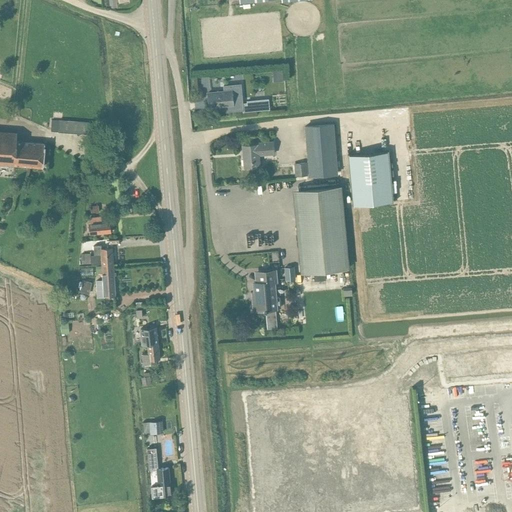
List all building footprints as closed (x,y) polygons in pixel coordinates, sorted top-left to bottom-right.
[(224,92),(208,93),(209,106),(225,105),(226,111),(242,110),(242,112),(261,110),(261,105),(260,99),(257,100),(246,101),(246,103),(241,103),(240,90),(240,84),(223,86),(224,92)] [(308,175),(337,173),(333,124),(304,126),(308,175)] [(0,131),(0,163),(14,165),(41,167),(43,143),(16,141),(16,132),(0,131)] [(244,167),(258,166),(257,155),(273,154),(272,142),(259,143),(260,144),(242,145),(244,167)] [(352,205),(392,201),(388,151),(347,155),(352,205)] [(294,176),(306,176),(305,163),(294,163),(294,176)] [(340,185),(302,189),(310,271),(313,271),(324,270),(348,267),(340,185)] [(101,222),(101,216),(90,217),(91,226),(92,233),(110,232),(109,221),(101,222)] [(101,264),(113,264),(112,247),(101,248),(101,245),(93,245),(93,255),(91,255),(90,253),(81,253),(82,264),(91,263),(91,265),(101,264)] [(101,266),(96,266),(97,274),(101,274),(102,279),(114,279),(113,264),(101,264),(101,266)] [(293,266),(284,267),(285,280),(294,279),(293,266)] [(255,282),(254,282),(256,309),(275,308),(280,307),(279,296),(274,297),(273,281),(275,281),(274,270),(258,271),(259,282),(255,282)] [(324,270),(313,271),(314,281),(325,280),(324,270)] [(89,293),(92,281),(82,279),(80,291),(89,293)] [(114,279),(102,279),(102,281),(96,282),(97,293),(102,292),(103,296),(115,296),(114,279)] [(347,296),(352,295),(351,287),(349,287),(343,288),(343,296),(347,296)] [(68,323),(60,323),(61,334),(68,333),(68,323)] [(146,345),(158,344),(156,327),(138,329),(140,344),(146,343),(146,345)] [(158,344),(146,345),(147,353),(141,354),(142,365),(156,363),(156,359),(160,359),(158,344)] [(142,384),(151,383),(150,376),(149,376),(144,377),(141,377),(142,384)] [(150,421),(148,421),(149,433),(150,433),(162,432),(161,420),(153,421),(150,421)] [(155,447),(147,448),(148,467),(150,466),(150,473),(151,485),(150,485),(152,496),(170,494),(169,484),(168,467),(157,468),(155,447)]
